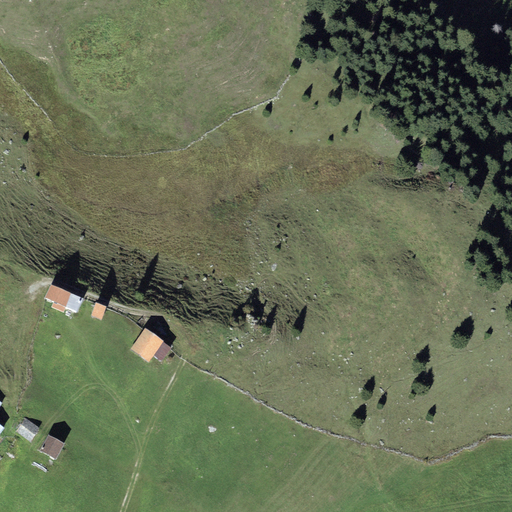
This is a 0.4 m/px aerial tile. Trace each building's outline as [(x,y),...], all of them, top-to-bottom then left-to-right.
[(79,315),(84,303),(53,289),(47,302),(79,315)] [(110,312),(99,307),(94,320),(105,324),(110,312)] [(174,352),(147,333),(133,352),(152,366),(157,359),(165,364),(174,352)] [(32,446),(42,431),(27,422),(17,436),(32,446)] [(58,463),(68,448),(51,439),(49,444),(52,445),(45,455),(58,463)]
